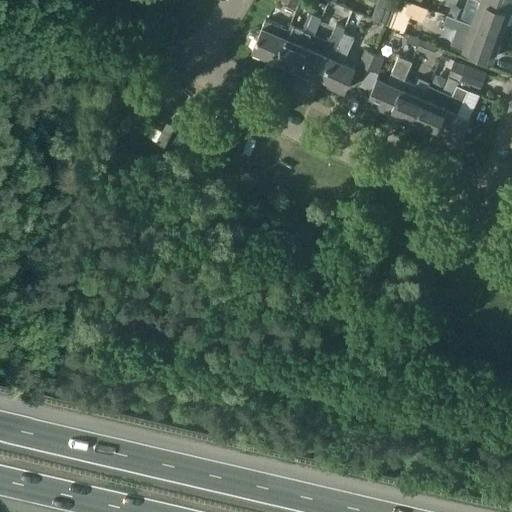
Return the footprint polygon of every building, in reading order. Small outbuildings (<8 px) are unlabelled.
[(501,34),(510,9),(484,0),(464,0),(458,19),(462,20),(473,24),(501,34)] [(511,0),(484,0),(510,9),(511,3),(511,0)] [(301,69),(315,35),(323,18),(314,14),(309,26),(308,25),(305,31),(292,25),(290,31),(277,59),(301,69)] [(473,24),(462,20),(458,19),(448,15),(446,23),(460,28),(458,31),(469,35),(464,49),(492,59),(501,34),(473,24)] [(253,49),(277,59),(290,31),(266,20),(253,49)] [(329,41),(315,35),(301,69),(323,79),(344,31),(346,27),(337,24),(332,36),(331,35),(329,41)] [(344,31),(323,79),(346,89),(356,67),(344,62),(355,37),(344,31)] [(360,64),(368,67),(375,53),(366,50),(360,64)] [(384,57),(375,53),(368,67),(377,72),(380,65),(384,57)] [(367,100),(392,110),(405,80),(405,79),(413,62),(399,56),(390,75),(392,75),(389,82),(377,77),(367,100)] [(449,75),(459,79),(465,64),(455,60),(452,66),(449,75)] [(487,72),(465,64),(459,79),(481,87),(487,72)] [(360,85),(371,90),(377,76),(379,72),(377,72),(368,67),(360,85)] [(405,80),(392,110),(415,120),(431,83),(429,82),(430,81),(419,77),(416,84),(405,80)] [(431,83),(415,120),(437,130),(453,93),(431,83)] [(453,93),(437,130),(460,140),(470,117),(458,112),(468,90),(457,85),(453,93)]
